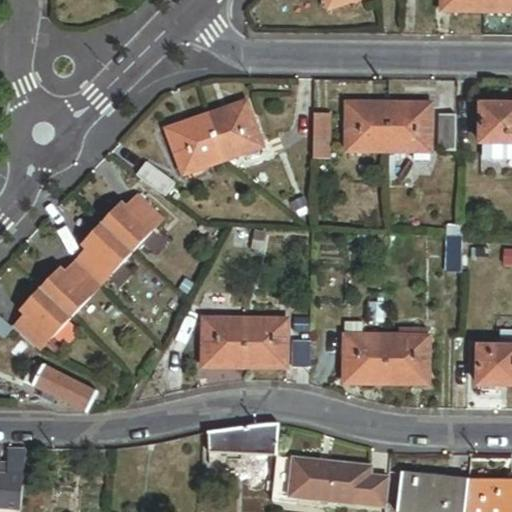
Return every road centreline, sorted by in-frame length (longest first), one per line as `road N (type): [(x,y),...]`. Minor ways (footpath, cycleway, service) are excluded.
road 1 (residential): [(511,433),(393,432),(295,407),(241,405),(131,431),(0,432)]
road 2 (residential): [(187,14),(226,48),(261,57),(511,60)]
road 3 (residential): [(44,138),(97,105),(187,14)]
